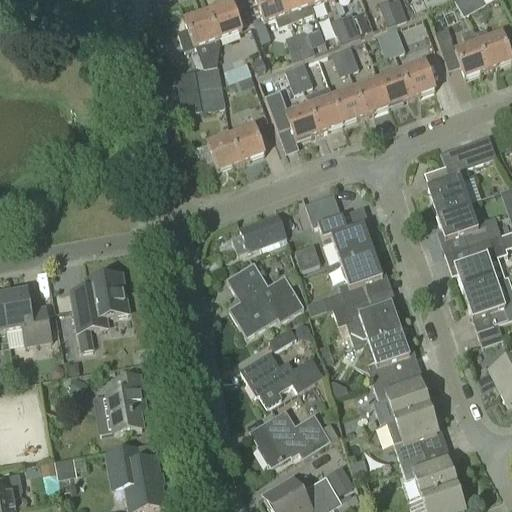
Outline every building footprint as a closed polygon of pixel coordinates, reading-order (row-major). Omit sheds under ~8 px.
[(278,33),(290,29),(279,0),(258,0),(253,2),(264,29),(275,25),(278,33)] [(292,30),(314,22),(305,0),(279,0),(290,29),(291,28),(292,30)] [(310,11),(333,3),(331,0),(305,0),(314,22),(310,11)] [(458,13),(480,1),(479,0),(460,0),(453,4),(458,13)] [(485,10),(498,1),(497,0),(479,0),(480,1),(485,10)] [(463,22),(485,10),(480,1),(458,13),(463,22)] [(406,26),(398,4),(389,8),(388,5),(377,9),(387,33),(406,26)] [(217,46),(218,46),(241,37),(231,9),(207,18),(217,46)] [(219,50),(218,46),(217,46),(207,18),(184,26),(187,35),(176,39),(183,58),(206,50),(209,58),(219,55),(219,50)] [(341,23),(350,47),(360,43),(350,19),(341,23)] [(340,51),(350,47),(341,23),(331,27),(340,51)] [(472,36),(487,75),(511,66),(501,39),(489,44),(485,34),(473,39),(472,35),(472,36)] [(396,35),(386,39),(395,61),(404,57),(396,35)] [(464,85),(487,75),(472,36),(472,35),(460,40),(466,53),(453,57),(464,85)] [(295,40),(304,64),(314,60),(305,36),(295,40)] [(385,64),(395,61),(386,39),(377,42),(385,64)] [(293,68),(304,64),(295,40),(284,44),(293,68)] [(339,56),(348,79),(358,75),(350,52),(339,56)] [(339,82),(348,79),(339,56),(330,60),(339,82)] [(255,79),(265,76),(261,65),(251,69),(255,79)] [(293,72),(302,96),(312,93),(304,68),(293,72)] [(400,78),(410,105),(434,96),(424,69),(400,78)] [(195,88),(220,83),(218,72),(193,77),(195,88)] [(293,72),(284,75),(293,100),(302,96),(293,72)] [(388,114),(410,105),(400,78),(377,86),(388,114)] [(235,98),(253,91),(250,82),(231,90),(235,98)] [(196,98),(222,93),(220,83),(195,88),(196,98)] [(365,123),(388,114),(377,86),(354,95),(365,123)] [(198,108),(224,103),(222,93),(196,98),(198,108)] [(305,103),(308,112),(319,140),(342,131),(331,104),(328,94),(305,103)] [(342,131),(365,123),(354,95),(331,104),(342,131)] [(224,103),(198,108),(200,118),(225,113),(224,103)] [(295,149),(319,140),(308,112),(288,120),(285,112),(269,118),(277,139),(290,134),(295,149)] [(230,141),(240,170),(263,161),(252,133),(230,141)] [(217,139),(219,145),(196,154),(203,173),(213,170),(217,179),(240,170),(230,141),(227,135),(217,139)] [(488,143),(439,160),(448,186),(425,194),(435,221),(467,209),(460,189),(469,186),(465,175),(495,165),(488,143)] [(338,270),(372,258),(362,231),(345,237),(341,224),(339,224),(331,201),(303,210),(311,234),(316,232),(323,251),(331,248),(338,270)] [(467,254),(501,242),(494,222),(474,229),(467,209),(435,221),(444,247),(463,241),(467,254)] [(247,259),(284,244),(275,221),(238,236),(247,259)] [(462,300),(504,285),(497,263),(507,259),(501,242),(467,254),(471,266),(452,273),(462,300)] [(310,273),(303,254),(294,257),(300,276),(310,273)] [(332,316),(368,304),(363,290),(381,284),(372,258),(338,270),(345,289),(338,292),(340,299),(322,305),(327,317),(332,315),(332,316)] [(284,282),(266,293),(252,270),(225,287),(239,309),(227,316),(245,345),(277,326),(279,329),(303,314),(289,291),(298,286),(295,276),(284,282)] [(105,323),(128,319),(121,279),(84,286),(85,292),(70,295),(73,315),(80,357),(93,355),(89,336),(107,333),(105,323)] [(493,332),(498,331),(511,325),(511,306),(504,285),(462,300),(471,326),(488,320),(493,332)] [(0,300),(0,303),(6,337),(7,337),(9,346),(21,344),(23,353),(52,348),(45,310),(29,313),(26,296),(0,300)] [(366,348),(400,336),(391,310),(372,316),(368,304),(332,316),(338,332),(345,329),(353,351),(365,347),(366,348)] [(498,331),(493,332),(476,338),(481,353),(503,346),(498,331)] [(274,357),(295,344),(289,333),(268,346),(274,357)] [(372,390),(396,382),(391,368),(409,362),(400,336),(366,348),(353,370),(368,379),(372,390)] [(277,374),(269,360),(240,377),(255,403),(273,392),(277,399),(291,390),(296,399),(323,383),(311,364),(291,377),(286,369),(277,374)] [(507,412),(511,409),(511,366),(509,361),(503,365),(507,372),(490,381),(507,412)] [(486,397),(494,392),(487,380),(476,386),(481,395),(484,393),(486,397)] [(137,409),(144,408),(139,381),(112,386),(114,399),(107,400),(109,412),(94,414),(99,441),(114,438),(114,440),(141,435),(137,409)] [(418,388),(400,394),(396,382),(372,390),(378,407),(385,404),(393,427),(427,415),(418,388)] [(399,469),(423,460),(419,447),(436,441),(427,415),(385,429),(399,469)] [(330,448),(314,421),(290,435),(282,422),(253,440),(261,453),(258,454),(269,472),(272,470),(273,473),(290,463),(290,464),(298,459),(302,466),(330,448)] [(141,467),(139,452),(103,458),(110,497),(126,494),(128,511),(160,511),(163,511),(155,464),(141,467)] [(421,505),(455,494),(445,466),(427,472),(423,460),(399,469),(405,486),(413,483),(421,505)] [(57,486),(76,482),(73,465),(54,469),(57,486)] [(0,511),(14,511),(13,505),(17,504),(22,497),(18,479),(0,482),(0,511)] [(340,511),(342,511),(341,510),(324,483),(300,497),(292,483),(262,501),(268,511),(340,511)] [(461,511),(455,494),(421,505),(423,511),(461,511)] [(342,511),(340,511),(360,511),(354,502),(341,510),(342,511)]
